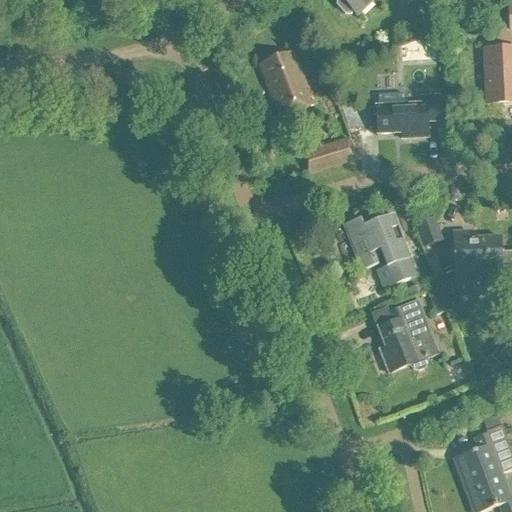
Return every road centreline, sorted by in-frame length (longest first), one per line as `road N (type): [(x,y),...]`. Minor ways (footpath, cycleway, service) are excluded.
road 1 (unclassified): [(249,215),(398,172),(511,171)]
road 2 (unclassified): [(343,454),(249,215)]
road 3 (unclassified): [(249,215),(181,42)]
road 4 (unclassified): [(420,511),(399,435),(343,454)]
